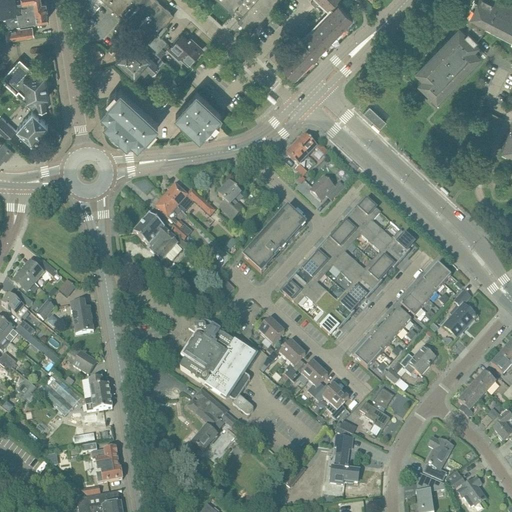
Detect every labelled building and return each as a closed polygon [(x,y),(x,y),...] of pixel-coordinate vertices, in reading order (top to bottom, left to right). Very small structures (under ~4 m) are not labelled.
[(0,0),(0,22),(2,22),(10,30),(6,30),(8,40),(33,36),(32,26),(23,28),(22,22),(49,18),(48,9),(47,9),(46,0),(41,1),(41,0),(0,0)] [(93,14),(102,4),(97,0),(87,0),(86,1),(86,7),(93,13),(92,13),(93,14)] [(104,1),(118,13),(129,0),(97,0),(102,4),(104,1)] [(147,45),(149,48),(168,28),(165,25),(174,16),(156,0),(129,0),(118,13),(150,42),(147,45)] [(245,0),(249,3),(251,0),(222,0),(233,9),(240,0),(245,0)] [(245,0),(240,0),(233,9),(241,17),(237,21),(250,32),(251,32),(250,31),(277,0),(251,0),(249,3),(245,0)] [(329,7),(330,7),(335,1),(336,0),(319,0),(328,8),(329,7)] [(467,21),(470,23),(481,31),(485,24),(492,27),(490,30),(504,37),(506,34),(511,37),(511,128),(501,149),(508,153),(510,150),(511,150),(511,0),(477,0),(477,1),(476,0),(474,0),(467,13),(470,15),(467,21)] [(333,10),(329,14),(344,28),(344,27),(343,27),(346,24),(347,24),(353,18),(335,1),(330,7),(333,10)] [(329,14),(321,23),(335,37),(340,31),(343,28),(344,28),(329,14)] [(321,23),(312,32),(326,46),(327,46),(326,45),(329,42),(330,43),(335,37),(321,23)] [(420,65),(415,70),(422,78),(418,82),(436,100),(442,95),(439,93),(451,81),(453,83),(463,73),(461,71),(473,58),(475,60),(480,55),(474,49),(479,44),(474,39),(481,31),(470,23),(468,27),(465,30),(459,25),(454,30),(456,32),(444,45),(442,43),(432,53),(434,55),(422,67),(420,65)] [(168,28),(149,48),(156,54),(167,43),(161,37),(168,28)] [(312,32),(303,42),(316,55),(317,55),(323,49),(322,49),(325,46),(326,46),(312,32)] [(170,48),(188,65),(202,49),(190,39),(191,38),(190,37),(187,40),(182,35),(170,48)] [(133,42),(132,41),(131,42),(117,58),(117,57),(116,59),(117,60),(117,59),(135,75),(137,73),(139,76),(144,75),(149,70),(152,74),(159,67),(161,69),(166,63),(161,58),(156,64),(150,58),(140,49),(133,42)] [(303,42),(293,52),(306,65),(307,66),(313,60),(312,59),(316,55),(303,42)] [(306,65),(293,52),(290,55),(279,45),(270,54),(295,79),(300,73),(300,72),(303,69),(303,70),(304,69),(303,68),(306,65)] [(13,66),(4,76),(24,95),(26,95),(27,100),(28,100),(25,102),(33,110),(34,109),(38,112),(46,110),(47,110),(46,109),(45,98),(45,97),(48,97),(49,97),(49,96),(48,96),(45,75),(45,74),(44,74),(35,76),(31,72),(33,71),(20,59),(13,66)] [(157,94),(149,86),(144,92),(161,107),(170,98),(161,89),(157,94)] [(108,117),(104,121),(127,142),(131,138),(138,144),(145,136),(145,137),(158,123),(121,89),(108,103),(109,103),(102,111),(108,117)] [(176,115),(200,137),(207,130),(212,134),(218,127),(214,123),(221,115),(197,92),(176,115)] [(369,106),(364,113),(380,128),(386,122),(369,106)] [(17,128),(24,135),(31,142),(32,143),(33,142),(32,141),(47,126),(48,125),(47,124),(32,111),(17,128)] [(487,111),(482,120),(490,124),(498,128),(502,119),(494,115),(487,111)] [(2,117),(0,118),(0,132),(3,136),(7,139),(16,130),(2,117)] [(370,127),(377,133),(379,130),(373,124),(370,127)] [(8,160),(15,152),(4,142),(2,144),(0,142),(0,136),(1,138),(2,136),(0,134),(0,160),(1,161),(4,156),(8,160)] [(305,136),(296,146),(308,157),(316,149),(324,156),(328,152),(320,145),(317,148),(305,136)] [(308,157),(296,146),(286,155),(298,167),(295,170),(303,178),(307,174),(303,169),(311,161),(308,157)] [(401,155),(408,161),(410,159),(404,153),(401,155)] [(347,166),(355,173),(358,169),(351,162),(347,166)] [(310,193),(321,203),(330,193),(335,198),(345,188),(339,183),(334,189),(323,179),(310,193)] [(218,196),(225,203),(219,209),(232,222),(243,210),(234,201),(241,194),(230,183),(218,196)] [(175,188),(166,198),(181,211),(184,207),(187,209),(193,202),(213,219),(218,214),(194,193),(189,199),(175,188)] [(440,191),(446,197),(448,195),(442,189),(440,191)] [(181,211),(166,198),(156,209),(164,215),(176,226),(171,231),(182,240),(187,235),(185,233),(184,233),(180,229),(184,225),(180,221),(178,223),(174,219),(181,211)] [(383,203),(391,210),(394,206),(387,199),(383,203)] [(359,222),(376,238),(382,232),(373,223),(381,214),(366,201),(356,212),(363,218),(359,222)] [(257,245),(244,259),(262,275),(274,261),(273,260),(282,252),(280,251),(283,247),(285,249),(305,226),(288,210),(283,215),(285,217),(259,247),(257,245)] [(134,233),(133,234),(150,249),(149,251),(154,256),(159,260),(162,263),(176,246),(178,244),(174,241),(176,239),(158,223),(150,217),(150,216),(149,217),(134,233)] [(376,238),(359,222),(355,227),(348,221),(339,232),(338,231),(338,232),(353,245),(360,236),(370,245),(376,238)] [(376,238),(394,254),(398,250),(404,255),(414,244),(400,231),(392,240),(382,232),(376,238)] [(335,248),(331,253),(349,269),(355,262),(345,253),(353,245),(338,232),(329,243),(335,248)] [(432,241),(425,234),(421,238),(429,245),(432,241)] [(394,254),(376,238),(370,245),(380,254),(372,262),(387,275),(386,275),(396,264),(390,259),(394,254)] [(349,269),(331,253),(327,257),(321,252),(311,263),(311,262),(310,262),(325,276),(333,267),(342,276),(349,269)] [(30,264),(22,274),(34,285),(45,272),(53,279),(58,274),(44,262),(39,268),(40,268),(41,268),(38,271),(30,264)] [(325,276),(310,262),(310,263),(311,263),(301,274),(307,279),(303,284),(321,300),(327,293),(317,284),(325,276)] [(386,276),(387,275),(372,262),(364,271),(355,262),(349,269),(366,285),(370,280),(376,286),(386,275),(386,276)] [(158,274),(166,281),(174,272),(166,265),(158,274)] [(435,270),(431,274),(444,286),(451,277),(440,267),(439,266),(435,270)] [(344,293),(359,306),(368,295),(362,289),(366,285),(349,269),(342,276),(352,284),(344,293)] [(34,285),(22,274),(14,284),(21,290),(19,293),(19,292),(19,291),(14,297),(28,309),(33,304),(24,297),(29,291),(33,295),(39,288),(34,285)] [(431,274),(424,282),(437,293),(444,286),(431,274)] [(216,292),(225,300),(234,290),(226,281),(216,292)] [(58,292),(67,299),(75,289),(66,282),(58,292)] [(424,282),(417,290),(429,302),(437,293),(424,282)] [(321,300),(303,284),(299,288),(293,283),(283,294),(297,307),(305,298),(315,306),(321,300)] [(412,293),(408,297),(422,310),(429,302),(417,290),(414,294),(412,293)] [(453,318),(444,327),(457,339),(463,332),(461,331),(465,327),(466,329),(476,318),(463,306),(470,298),(463,292),(454,302),(458,306),(450,315),(453,318)] [(321,300),(338,316),(342,311),(348,317),(358,306),(359,306),(344,293),(337,302),(327,293),(321,300)] [(9,295),(1,305),(9,311),(16,317),(20,321),(28,311),(24,308),(17,302),(9,295)] [(414,318),(422,310),(408,297),(404,302),(405,303),(402,307),(414,318)] [(334,320),(338,316),(321,300),(315,306),(324,315),(316,324),(330,337),(340,326),(334,320)] [(71,305),(73,318),(76,335),(84,334),(94,332),(90,310),(86,310),(84,303),(74,305),(71,305)] [(38,316),(45,322),(55,310),(48,304),(38,316)] [(399,310),(391,318),(404,330),(411,321),(399,310)] [(387,321),(383,325),(397,338),(404,330),(391,318),(388,322),(387,321)] [(0,319),(0,335),(6,340),(13,331),(6,324),(0,319)] [(258,332),(265,339),(277,327),(270,320),(258,332)] [(23,322),(19,327),(31,336),(35,332),(23,322)] [(380,331),(377,335),(389,346),(397,338),(383,325),(379,330),(380,331)] [(196,336),(193,341),(181,358),(184,361),(181,366),(181,367),(181,368),(181,369),(181,371),(205,387),(226,401),(228,398),(233,401),(241,412),(248,404),(240,397),(249,382),(244,375),(256,357),(235,343),(234,343),(213,329),(206,331),(206,327),(205,327),(205,326),(204,326),(194,327),(196,336)] [(31,336),(19,327),(15,333),(26,342),(31,336)] [(277,327),(265,339),(273,346),(284,333),(277,327)] [(6,340),(0,335),(0,350),(3,353),(10,344),(6,340)] [(377,335),(370,343),(382,354),(389,346),(377,335)] [(298,349),(291,342),(283,351),(279,347),(274,353),(271,356),(267,359),(272,364),(278,358),(280,359),(281,357),(287,362),(298,349)] [(370,343),(362,351),(375,362),(382,354),(370,343)] [(511,349),(508,346),(499,356),(511,366),(511,365),(511,349)] [(70,352),(68,355),(77,360),(73,367),(88,376),(97,363),(81,354),(73,348),(70,352)] [(429,366),(435,359),(423,348),(413,360),(408,356),(400,366),(398,363),(386,377),(395,385),(400,379),(396,375),(402,368),(405,370),(411,376),(415,372),(420,377),(420,376),(421,377),(430,366),(429,366)] [(289,379),(290,380),(304,365),(300,361),(305,356),(298,349),(287,362),(291,366),(289,368),(290,369),(282,378),(286,382),(289,379)] [(375,362),(362,351),(358,355),(359,355),(355,359),(356,360),(367,370),(375,362)] [(49,352),(45,357),(56,366),(60,361),(49,352)] [(5,354),(0,359),(12,369),(16,363),(5,354)] [(511,366),(499,356),(491,366),(502,376),(511,366)] [(0,367),(8,374),(12,369),(0,359),(0,367)] [(302,375),(309,382),(321,370),(313,363),(308,368),(304,365),(290,380),(294,384),(302,375)] [(321,370),(309,382),(309,383),(313,386),(307,393),(314,399),(324,388),(320,385),(328,377),(321,370)] [(484,373),(475,383),(487,393),(496,383),(484,373)] [(38,393),(64,417),(81,399),(54,374),(38,393)] [(69,379),(65,384),(70,388),(74,383),(69,379)] [(92,400),(98,399),(98,396),(101,396),(110,395),(108,385),(103,386),(102,379),(89,381),(92,400)] [(19,398),(24,402),(36,388),(26,380),(16,391),(21,395),(19,398)] [(475,383),(467,393),(478,403),(487,393),(475,383)] [(324,388),(314,399),(318,403),(322,398),(327,393),(330,390),(326,386),(324,388)] [(327,393),(322,398),(330,405),(330,406),(342,393),(334,386),(330,390),(327,393)] [(360,412),(365,416),(364,418),(374,424),(373,426),(374,427),(374,426),(382,432),(383,431),(382,431),(389,420),(390,421),(390,420),(378,412),(384,411),(394,397),(393,397),(393,398),(382,391),(383,390),(382,389),(373,403),(375,405),(373,409),(366,404),(360,412)] [(511,401),(511,391),(509,389),(503,396),(511,403),(511,401)] [(200,402),(197,405),(193,401),(187,408),(209,425),(192,445),(200,451),(202,453),(217,436),(215,435),(225,424),(231,429),(236,423),(226,415),(227,413),(201,391),(196,398),(200,402)] [(330,405),(326,409),(333,415),(331,417),(336,421),(346,410),(342,407),(349,399),(342,393),(330,406),(330,405)] [(478,403),(467,393),(458,402),(462,406),(458,411),(468,419),(472,415),(470,412),(478,403)] [(92,400),(85,400),(87,413),(112,409),(110,395),(101,396),(98,396),(98,399),(92,400)] [(492,410),(490,413),(495,418),(498,415),(492,410)] [(503,420),(502,420),(498,423),(500,425),(493,431),(503,443),(511,436),(504,427),(511,421),(508,415),(506,412),(500,417),(503,420)] [(80,421),(78,426),(83,427),(97,425),(97,422),(96,414),(84,416),(85,418),(75,415),(74,419),(80,421)] [(343,422),(342,425),(340,429),(344,431),(353,435),(356,428),(343,422)] [(330,483),(334,484),(343,485),(343,483),(353,485),(354,483),(357,484),(359,472),(348,471),(349,469),(346,468),(348,450),(351,450),(352,439),(336,438),(335,448),(338,448),(335,469),(332,468),(330,483)] [(429,466),(431,467),(439,472),(439,471),(448,457),(453,448),(439,441),(438,443),(433,439),(428,447),(435,451),(433,455),(432,454),(426,464),(427,464),(429,466)] [(82,447),(83,453),(97,451),(96,445),(82,447)] [(97,473),(96,474),(98,484),(103,483),(103,484),(123,480),(121,469),(119,469),(116,449),(104,451),(104,452),(91,454),(93,461),(95,461),(97,473)] [(57,455),(42,457),(53,467),(59,466),(57,455)] [(427,464),(423,474),(429,477),(442,483),(445,477),(446,475),(439,471),(439,472),(431,467),(429,466),(427,464)] [(447,485),(452,492),(463,484),(456,473),(445,481),(448,485),(447,485)] [(423,492),(416,494),(418,511),(432,511),(430,492),(443,491),(442,485),(421,476),(423,492)] [(462,490),(457,493),(461,500),(463,499),(471,509),(473,507),(474,508),(481,503),(486,500),(480,492),(479,493),(477,489),(481,486),(476,480),(473,482),(473,481),(461,489),(462,490)] [(88,498),(76,500),(78,511),(122,511),(121,503),(120,503),(118,493),(110,495),(88,498)]
